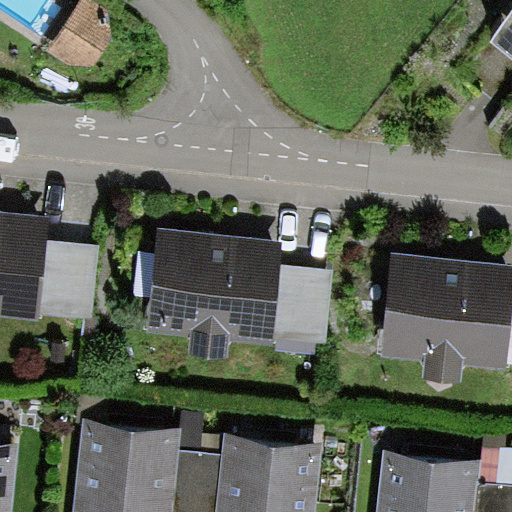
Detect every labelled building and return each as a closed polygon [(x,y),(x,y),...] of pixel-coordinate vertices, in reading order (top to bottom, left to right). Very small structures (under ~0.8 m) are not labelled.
[(123,18),(95,0),(76,0),(48,42),(88,70),(123,18)] [(511,0),(507,0),(491,20),(511,36),(511,0)] [(48,207),(0,202),(0,299),(39,303),(39,299),(46,233),(48,207)] [(283,233),(159,219),(148,318),(194,322),(192,337),(229,341),(230,327),(273,331),(273,324),(280,257),(283,233)] [(98,238),(46,233),(39,299),(92,304),(98,238)] [(511,258),(389,246),(378,342),(425,347),(423,363),(462,368),(464,351),(506,355),(507,349),(511,305),(511,258)] [(333,262),(280,257),(273,324),(326,330),(333,262)] [(186,422),(84,410),(72,511),(174,511),(183,442),(186,422)] [(316,511),(327,436),(227,423),(224,447),(216,511),(316,511)] [(9,511),(19,436),(0,433),(0,511),(9,511)] [(216,511),(224,447),(183,442),(174,511),(216,511)] [(478,453),(383,442),(375,511),(472,511),(476,474),(478,453)] [(511,511),(511,477),(476,474),(472,511),(511,511)]
